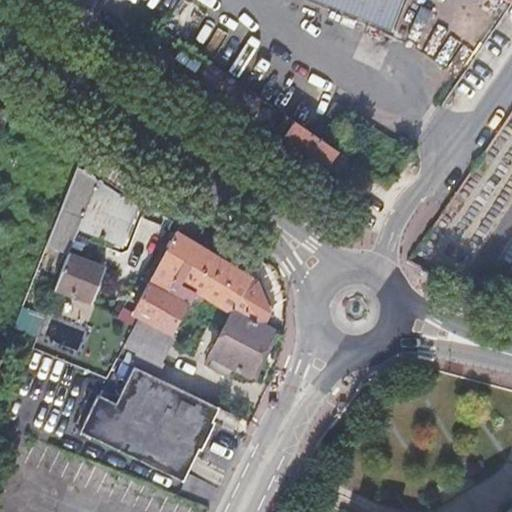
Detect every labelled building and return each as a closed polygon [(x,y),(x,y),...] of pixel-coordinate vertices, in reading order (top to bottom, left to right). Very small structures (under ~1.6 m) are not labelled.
[(314,0),(403,34),(416,0),(314,0)] [(422,62),(414,72),(444,93),(452,82),(422,62)] [(0,112),(0,133),(2,134),(8,115),(0,112)] [(322,167),(336,149),(328,144),(285,114),(274,130),(322,167)] [(84,146),(49,234),(71,243),(80,221),(103,161),(104,159),(84,146)] [(126,240),(146,190),(103,161),(80,221),(126,240)] [(137,320),(171,337),(193,293),(232,313),(263,328),(274,309),(261,280),(176,237),(134,318),(123,314),(119,322),(132,329),(137,320)] [(108,260),(70,245),(57,278),(96,293),(108,260)] [(24,306),(16,328),(38,336),(46,313),(24,306)] [(251,376),(274,333),(263,328),(232,313),(211,356),(229,365),(251,376)] [(146,353),(137,372),(150,378),(171,337),(137,320),(132,329),(125,342),(146,353)] [(251,376),(229,365),(220,381),(243,392),(251,376)] [(181,485),(216,411),(150,378),(137,372),(132,370),(113,408),(95,398),(77,434),(181,485)]
